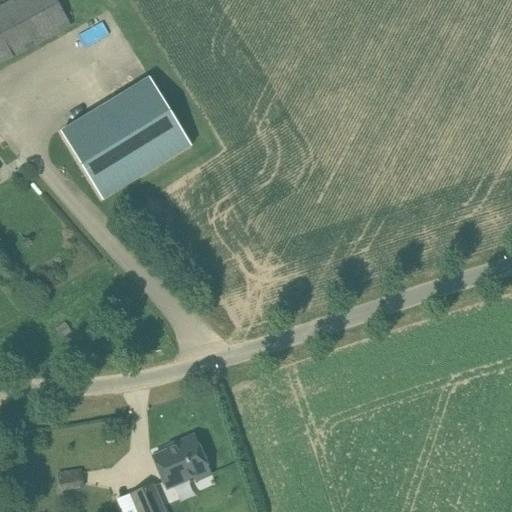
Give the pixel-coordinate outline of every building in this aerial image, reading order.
[(13,0),(0,7),(0,64),(71,26),(56,0),(13,0)] [(150,78),(62,132),(104,200),(191,147),(150,78)] [(153,458),(166,489),(195,477),(193,473),(209,466),(196,436),(178,443),(180,447),(153,458)] [(58,475),(61,490),(84,486),(82,471),(58,475)] [(132,493),(140,511),(164,511),(153,485),(132,493)]
